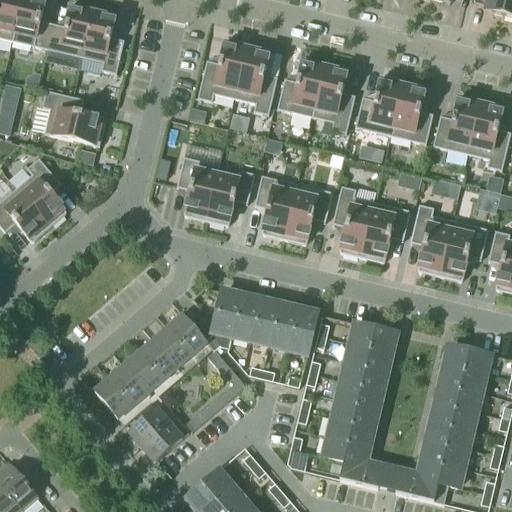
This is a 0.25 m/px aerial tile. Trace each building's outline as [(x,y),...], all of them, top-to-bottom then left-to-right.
[(0,0),(0,43),(13,47),(15,37),(14,37),(22,0),(0,0)] [(15,37),(13,47),(47,55),(53,29),(40,26),(42,17),(43,10),(44,10),(45,4),(45,3),(45,2),(44,1),(43,1),(39,0),(22,0),(14,37),(15,37)] [(485,10),(484,16),(490,17),(490,18),(502,20),(507,0),(475,0),(474,8),(485,10)] [(511,0),(507,0),(502,20),(511,22),(511,0)] [(71,9),(71,10),(69,16),(69,17),(68,23),(65,32),(53,29),(47,55),(82,63),(94,13),(74,8),(73,8),(72,8),(71,9)] [(114,27),(115,21),(115,20),(115,19),(115,18),(114,18),(94,13),(82,63),(102,68),(100,76),(116,79),(124,46),(110,43),(112,33),(114,27)] [(206,67),(197,105),(212,108),(214,100),(234,104),(247,50),(227,45),(226,45),(225,46),(224,47),(223,53),(223,54),(222,60),(221,60),(219,70),(206,67)] [(268,55),(267,55),(247,50),(234,104),(255,109),(253,117),(268,121),(277,83),(264,80),(266,71),(266,70),(267,64),(268,64),(269,58),(269,57),(269,56),(268,55)] [(302,65),(302,66),(301,72),(300,78),(299,78),(297,88),(284,85),(277,115),(292,118),(294,109),(314,113),(314,114),(325,68),(305,64),(304,64),(303,64),(302,65)] [(346,74),(345,73),(325,68),(314,114),(314,113),(311,123),(333,128),(331,136),(346,139),(355,101),(342,98),(344,89),(345,82),(346,83),(347,76),(347,75),(347,74),(346,74)] [(380,83),(380,84),(379,90),(377,97),(375,106),(362,103),(355,133),(390,141),(403,87),(383,82),(382,82),(381,82),(380,83)] [(424,92),(423,91),(403,87),(390,141),(426,150),(433,120),(420,117),(422,107),(421,107),(423,101),(425,94),(425,93),(424,92)] [(83,105),(46,96),(41,113),(49,115),(44,139),(89,150),(99,152),(104,129),(104,128),(104,127),(104,126),(103,126),(102,125),(96,124),(88,122),(80,120),(83,105)] [(458,101),(458,102),(456,109),(457,109),(455,115),(452,124),(439,121),(432,151),(468,160),(481,105),(461,100),(460,100),(459,101),(458,101)] [(502,110),(501,110),(481,105),(468,160),(489,165),(487,172),(502,176),(510,138),(497,135),(500,126),(499,126),(501,119),(503,113),(503,112),(502,111),(502,110)] [(384,156),(361,151),(358,162),(381,168),(384,156)] [(65,217),(65,216),(61,211),(60,211),(56,206),(50,199),(61,190),(38,164),(26,174),(32,180),(17,193),(50,232),(65,220),(65,219),(65,218),(65,217)] [(185,222),(186,222),(205,227),(218,172),(183,164),(176,193),(189,196),(187,206),(186,213),(185,213),(184,219),(184,220),(184,221),(185,222)] [(169,167),(160,165),(156,183),(165,186),(169,167)] [(229,230),(230,223),(231,217),(232,217),(234,208),(247,211),(254,181),(239,177),(237,187),(217,182),(220,173),(218,172),(205,227),(226,232),(227,232),(228,231),(229,230)] [(261,182),(254,212),(267,215),(265,225),(264,231),(263,231),(262,238),(262,239),(262,240),(263,240),(263,241),(264,241),(283,245),(294,200),(296,191),(276,186),(261,182)] [(33,247),(34,246),(50,232),(17,193),(0,206),(0,232),(5,238),(15,229),(21,236),(26,241),(25,241),(30,246),(31,247),(32,247),(33,247)] [(341,259),(342,259),(361,264),(374,209),(354,204),(355,197),(341,193),(332,231),(345,234),(343,243),(342,250),(341,250),(340,256),(340,257),(340,258),(341,259)] [(306,249),(307,248),(308,242),(309,235),(310,235),(312,226),(325,229),(332,199),(317,196),(315,205),(294,200),(283,245),(304,250),(305,250),(306,249)] [(384,268),(384,267),(386,260),(387,254),(390,245),(403,248),(410,218),(374,209),(361,264),(381,269),(382,269),(383,268),(384,268)] [(418,277),(419,278),(439,282),(452,228),(431,223),(433,215),(418,212),(409,249),(423,252),(420,262),(421,262),(419,268),(417,275),(417,276),(418,277)] [(462,286),(462,285),(464,279),(463,279),(465,272),(467,263),(480,266),(487,236),(452,228),(439,282),(459,287),(460,287),(461,287),(462,286)] [(496,296),(497,296),(511,299),(511,251),(507,250),(509,241),(494,238),(487,268),(500,271),(498,280),(499,280),(497,287),(497,286),(495,293),(495,294),(496,295),(496,296)] [(211,341),(206,345),(207,346),(215,355),(216,354),(220,350),(223,338),(232,340),(241,302),(222,297),(213,336),(211,341)] [(232,340),(250,345),(260,306),(241,302),(232,340)] [(250,345),(269,349),(278,310),(260,306),(250,345)] [(269,349),(287,353),(297,315),(278,310),(269,349)] [(317,320),(297,315),(287,353),(308,358),(317,320)] [(95,395),(118,423),(207,346),(184,319),(95,395)] [(356,330),(351,349),(390,359),(395,338),(321,321),(356,330)] [(330,331),(321,329),(318,341),(327,344),(330,331)] [(223,338),(220,350),(221,352),(229,354),(232,340),(223,338)] [(315,352),(324,354),(327,344),(318,341),(315,352)] [(351,349),(347,368),(386,377),(390,359),(351,349)] [(450,351),(446,370),(484,380),(489,360),(450,351)] [(247,390),(243,385),(216,354),(215,355),(208,360),(233,389),(220,400),(220,399),(186,428),(193,436),(247,390)] [(321,368),(312,366),(309,379),(318,381),(321,368)] [(347,368),(343,387),(381,396),(386,377),(347,368)] [(480,398),(484,380),(446,370),(441,389),(480,398)] [(249,381),(261,383),(263,375),(252,372),(249,381)] [(275,377),(263,375),(261,383),(273,386),(275,377)] [(306,390),(315,392),(318,381),(309,379),(306,390)] [(299,392),(301,384),(290,381),(288,390),(299,392)] [(343,387),(338,406),(377,415),(381,396),(343,387)] [(475,417),(480,398),(441,389),(437,408),(475,417)] [(300,416),(309,418),(312,406),(303,403),(300,416)] [(338,406),(334,424),(372,433),(377,415),(338,406)] [(437,408),(432,427),(471,436),(475,417),(437,408)] [(156,466),(183,443),(157,412),(153,415),(150,412),(136,424),(139,427),(129,436),(156,466)] [(501,423),(510,425),(511,414),(511,413),(503,412),(501,423)] [(306,429),(309,418),(300,416),(297,427),(306,429)] [(510,425),(501,423),(498,435),(507,437),(510,425)] [(334,424),(329,443),(368,452),(372,433),(334,424)] [(432,427),(428,445),(466,454),(471,436),(432,427)] [(291,453),(300,456),(303,444),(294,442),(291,453)] [(368,452),(329,443),(325,461),(344,466),(344,465),(364,470),(364,469),(368,452)] [(428,445),(423,464),(462,473),(466,454),(428,445)] [(495,449),(492,461),(501,463),(504,451),(495,449)] [(295,475),(296,475),(300,456),(291,453),(287,470),(290,473),(295,475)] [(243,465),(251,474),(258,468),(250,459),(243,465)] [(498,475),(501,463),(492,461),(489,472),(498,475)] [(423,464),(419,482),(419,483),(449,490),(448,490),(457,493),(462,473),(423,464)] [(344,465),(344,466),(340,484),(378,494),(383,474),(364,469),(364,470),(344,465)] [(3,479),(0,482),(0,489),(19,511),(28,511),(40,502),(10,467),(0,476),(3,479)] [(251,474),(259,483),(266,477),(258,468),(251,474)] [(185,499),(196,511),(206,511),(231,492),(218,476),(188,501),(186,498),(185,499)] [(419,483),(419,482),(400,478),(395,498),(444,509),(448,490),(449,490),(419,483)] [(486,486),(483,498),(492,500),(495,488),(486,486)] [(268,494),(276,503),(283,497),(275,488),(268,494)] [(0,511),(19,511),(0,489),(0,511)] [(206,511),(236,511),(243,506),(231,492),(206,511)] [(276,503),(283,511),(284,511),(291,507),(283,497),(276,503)] [(489,511),(492,500),(483,498),(480,510),(489,511)]
